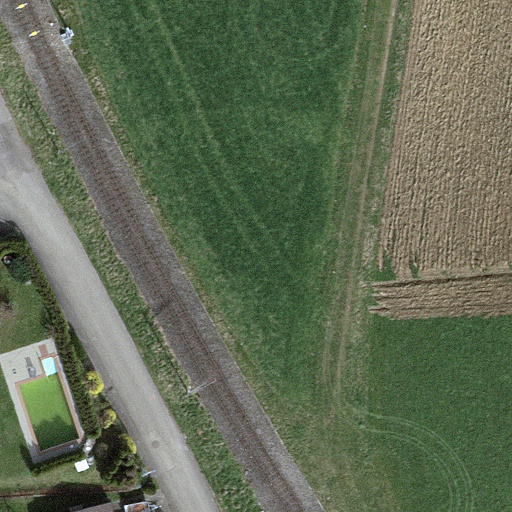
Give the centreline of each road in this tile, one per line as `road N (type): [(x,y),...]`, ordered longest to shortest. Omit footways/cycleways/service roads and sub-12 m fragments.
road 1 (residential): [(0,171),(14,173),(197,511)]
road 2 (track): [(352,209),(381,0)]
